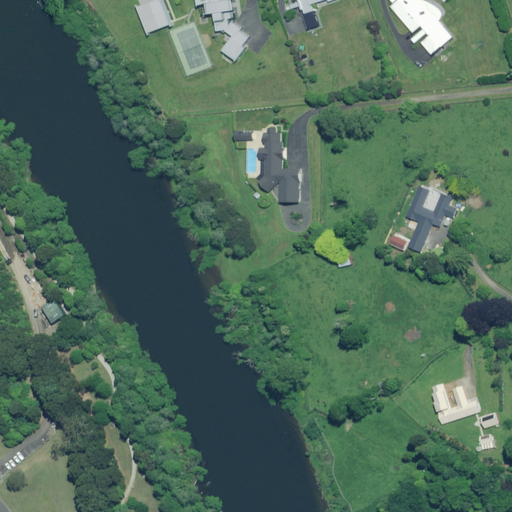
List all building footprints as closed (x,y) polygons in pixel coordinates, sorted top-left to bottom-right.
[(162,0),(159,0),(153,2),(153,1),(151,1),(162,29),(172,25),(162,0)] [(230,19),(233,18),(232,12),(240,11),(238,0),(199,0),(201,7),(203,7),(205,16),(217,14),(219,32),(228,31),(235,37),(225,51),(238,61),(248,48),(245,46),(252,37),(242,30),(244,28),(235,21),(231,25),(230,19)] [(304,13),(309,30),(321,26),(315,10),(314,5),(314,4),(327,0),(329,0),(330,2),(336,0),(300,0),(303,10),(305,10),(306,13),(305,13),(304,13)] [(392,0),(396,4),(392,7),(415,34),(423,27),(426,29),(414,40),(418,44),(430,34),(432,36),(424,43),(429,49),(418,59),(421,62),(432,53),(434,55),(455,37),(441,21),(444,18),(445,17),(445,16),(445,15),(445,14),(445,13),(444,12),(444,11),(444,10),(443,10),(442,9),(442,8),(441,8),(441,7),(440,7),(435,4),(429,1),(425,0),(392,0)] [(267,170),(267,177),(261,182),(272,192),(280,183),(282,183),(283,203),(302,203),(302,181),(303,181),(303,170),(285,170),(285,159),(287,159),(287,148),(284,148),(284,133),(280,133),(280,128),(269,128),(270,134),(267,134),(267,148),(262,149),(262,160),(267,160),(267,170)] [(256,141),(256,133),(239,132),(238,141),(256,141)] [(431,191),(421,187),(408,217),(421,222),(410,247),(423,252),(435,223),(443,226),(447,215),(455,219),(459,209),(451,205),(454,199),(443,194),(435,213),(423,208),(431,191)] [(405,251),(409,241),(395,235),(391,244),(405,251)] [(338,254),(340,267),(354,264),(352,251),(338,254)] [(44,296),(37,300),(40,306),(47,302),(44,296)] [(47,313),(51,319),(49,320),(51,322),(52,321),(54,324),(67,316),(57,299),(44,307),(46,311),(44,311),(46,314),(47,313)] [(448,405),(448,404),(448,403),(448,402),(448,401),(448,400),(447,399),(446,398),(445,397),(444,397),(443,397),(442,397),(441,397),(440,397),(439,398),(432,389),(421,399),(431,411),(429,413),(440,425),(449,418),(470,415),(468,402),(448,405)] [(496,447),(494,434),(482,436),(485,449),(496,447)]
